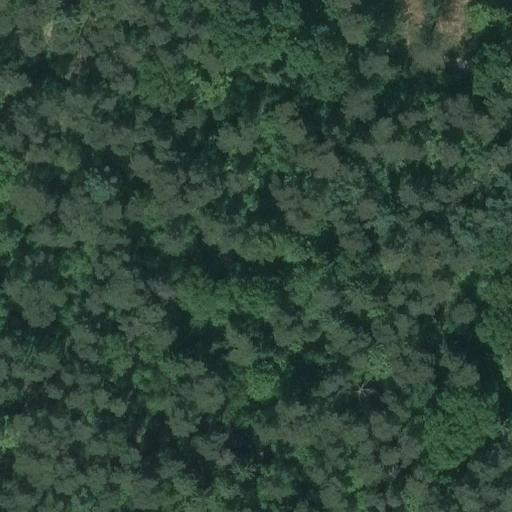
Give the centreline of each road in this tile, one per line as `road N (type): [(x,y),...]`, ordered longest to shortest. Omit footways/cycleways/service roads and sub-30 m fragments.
road 1 (track): [(177,0),(511,78)]
road 2 (track): [(0,147),(65,0)]
